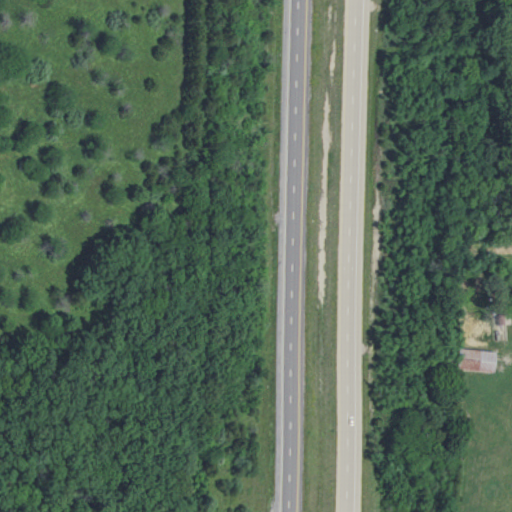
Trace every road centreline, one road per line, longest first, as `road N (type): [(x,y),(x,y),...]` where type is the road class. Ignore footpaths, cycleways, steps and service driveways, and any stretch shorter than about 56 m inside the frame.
road 1 (trunk): [(298,0),(292,511)]
road 2 (trunk): [(353,511),(356,0)]
